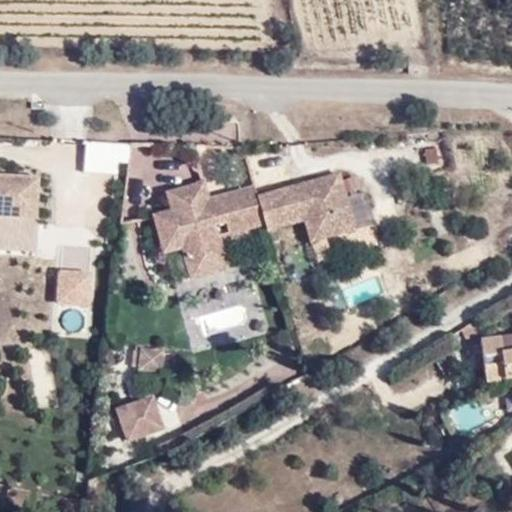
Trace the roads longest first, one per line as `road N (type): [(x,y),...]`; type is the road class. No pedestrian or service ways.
road 1 (unclassified): [(511,113),(0,91)]
road 2 (residential): [(150,511),(143,488),(233,459),(511,282)]
